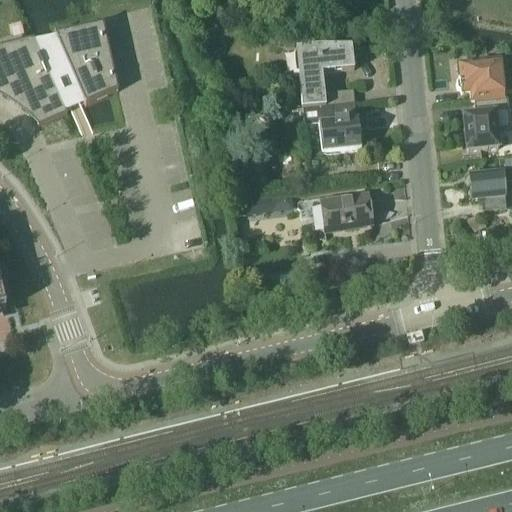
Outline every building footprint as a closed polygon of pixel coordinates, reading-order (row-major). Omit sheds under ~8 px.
[(55,36),(53,37),(54,39),(83,105),(85,109),(110,98),(117,94),(102,25),(100,26),(101,28),(59,37),(56,38),(55,36)] [(33,41),(0,48),(0,98),(8,103),(23,114),(37,128),(38,129),(66,117),(65,113),(83,105),(54,39),(34,43),(33,41)] [(352,107),(351,95),(323,97),(321,76),(353,73),(351,51),(319,51),(295,53),(300,104),(290,105),(290,113),(285,113),(285,114),(352,107)] [(458,95),(459,97),(469,96),(470,106),(473,105),(502,102),(503,102),(500,76),(498,62),(486,64),(486,63),(455,66),(457,83),(454,86),(455,93),(458,95)] [(505,132),(502,102),(473,105),(474,118),(461,119),(465,155),(493,152),(491,134),(505,132)] [(358,154),(355,123),(354,123),(352,107),(285,114),(285,116),(287,116),(287,114),(299,113),(301,130),(316,128),(319,158),(358,154)] [(511,184),(510,173),(500,175),(500,174),(467,178),(470,204),(482,202),(483,214),(504,212),(501,185),(511,184)] [(265,197),(263,176),(224,180),(226,201),(265,197)] [(369,231),(365,201),(320,207),(324,236),(369,231)] [(251,295),(269,292),(267,280),(249,283),(251,295)] [(419,335),(404,339),(406,349),(422,345),(419,335)]
